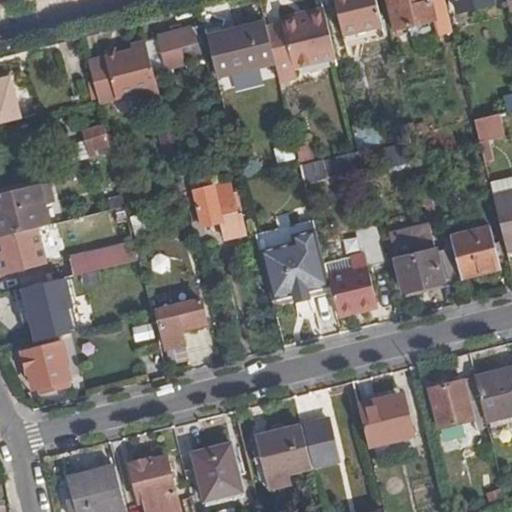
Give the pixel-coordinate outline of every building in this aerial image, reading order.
[(335,0),(345,34),(385,25),(378,0),(335,0)] [(451,14),(447,0),(391,0),(397,26),(433,18),(451,14)] [(496,3),(495,0),(457,0),(460,11),(496,3)] [(285,22),(270,26),(278,59),(282,75),(296,71),(294,62),(338,52),(327,5),(312,9),(313,13),(285,20),(285,22)] [(454,29),(451,14),(433,18),(437,34),(454,29)] [(211,35),(216,57),(221,74),(278,59),(270,26),(268,20),(211,35)] [(211,35),(207,22),(162,34),(170,68),(216,57),(211,35)] [(387,34),(385,25),(345,34),(346,40),(356,37),(357,42),(387,34)] [(150,102),(166,99),(151,38),(136,40),(137,47),(125,50),(121,46),(114,48),(112,53),(94,57),(104,98),(104,99),(146,90),(150,102)] [(0,123),(25,117),(14,78),(0,81),(0,123)] [(511,109),(501,112),(503,121),(511,118),(511,109)] [(501,112),(476,118),(481,140),(505,133),(503,121),(501,112)] [(384,142),(377,120),(356,125),(362,148),(383,143),(384,142)] [(414,124),(413,121),(399,125),(402,137),(416,134),(414,124)] [(429,130),(426,121),(414,124),(416,134),(429,130)] [(178,193),(188,191),(183,171),(171,123),(162,125),(178,193)] [(96,158),(117,153),(110,125),(89,132),(91,140),(96,158)] [(96,158),(91,140),(85,142),(86,144),(90,160),(96,158)] [(316,158),(313,143),(300,146),(301,148),(304,161),(316,158)] [(383,143),(362,148),(365,161),(386,155),(383,143)] [(68,147),(73,164),(90,160),(86,144),(68,147)] [(303,160),(299,147),(285,151),(288,164),(303,160)] [(346,169),(365,164),(365,161),(362,148),(342,153),(344,163),(346,169)] [(342,153),(324,158),(327,168),(344,163),(342,153)] [(327,168),(324,158),(304,163),(308,178),(328,173),(327,168)] [(183,171),(188,191),(201,187),(197,168),(183,171)] [(208,186),(229,181),(227,175),(207,180),(208,186)] [(200,202),(205,222),(226,217),(231,236),(252,231),(247,211),(241,213),(239,203),(246,201),(242,190),(236,191),(233,180),(229,181),(208,186),(201,187),(188,191),(191,204),(200,202)] [(42,205),(57,201),(52,182),(38,186),(42,205)] [(0,235),(39,226),(47,224),(42,205),(38,186),(0,196),(0,235)] [(511,186),(493,191),(507,249),(511,247),(511,186)] [(116,208),(130,204),(127,194),(113,197),(116,208)] [(191,204),(197,229),(206,228),(205,222),(200,202),(191,204)] [(153,211),(136,215),(142,237),(158,233),(153,211)] [(451,277),(443,244),(436,246),(429,222),(391,233),(406,289),(451,277)] [(491,223),(441,237),(443,244),(451,277),(500,265),(491,223)] [(39,226),(0,235),(0,249),(6,274),(49,264),(39,226)] [(333,281),(341,311),(378,302),(372,269),(389,264),(380,226),(358,231),(363,254),(352,257),(354,269),(332,274),(333,281)] [(265,250),(276,295),(298,290),(298,292),(313,289),(312,286),(333,281),(332,274),(320,227),(296,234),(298,241),(265,250)] [(143,258),(139,242),(74,259),(78,274),(85,273),(104,268),(143,258)] [(107,279),(104,268),(85,273),(88,284),(107,279)] [(31,304),(40,341),(82,330),(70,276),(27,287),(31,304)] [(27,287),(17,290),(21,306),(31,304),(27,287)] [(313,289),(298,292),(300,297),(314,294),(313,289)] [(210,321),(205,299),(162,310),(171,346),(189,341),(185,327),(210,321)] [(71,363),(66,342),(26,352),(31,374),(35,374),(40,395),(73,386),(67,364),(71,363)] [(185,346),(165,355),(171,367),(190,358),(185,346)] [(511,366),(474,375),(475,378),(485,418),(511,411),(511,366)] [(472,425),(486,421),(485,418),(475,378),(462,381),(471,419),(472,425)] [(471,419),(462,381),(430,389),(438,427),(471,419)] [(398,393),(360,402),(370,445),(416,434),(410,413),(403,414),(398,393)] [(332,415),(307,420),(317,465),(342,458),(332,415)] [(313,466),(303,422),(257,433),(268,476),(269,476),(291,471),(313,466)] [(234,442),(194,452),(206,501),(247,491),(234,442)] [(152,456),(133,461),(144,504),(161,500),(164,511),(187,511),(174,464),(170,465),(167,456),(152,460),(152,456)] [(130,511),(130,509),(119,465),(70,479),(78,511),(130,511)] [(291,471),(269,476),(271,485),(293,480),(291,471)] [(490,501),(505,497),(502,486),(487,490),(490,501)]
